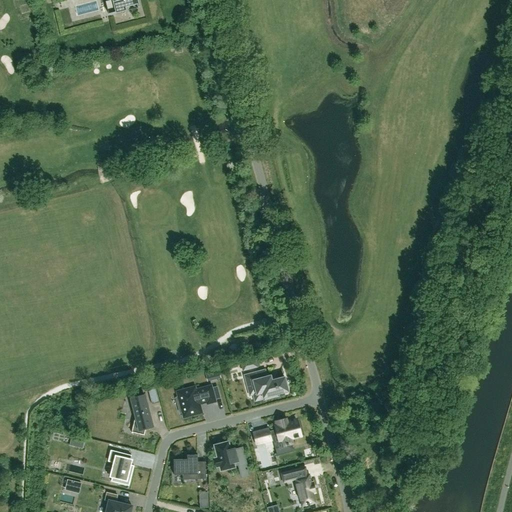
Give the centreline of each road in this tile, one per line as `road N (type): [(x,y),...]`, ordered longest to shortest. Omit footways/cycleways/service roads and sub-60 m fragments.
road 1 (track): [(366,511),(415,434),(461,321),(467,246),(498,191),(511,132)]
road 2 (unclassified): [(319,397),(214,0)]
road 3 (residential): [(319,397),(170,437),(147,511)]
